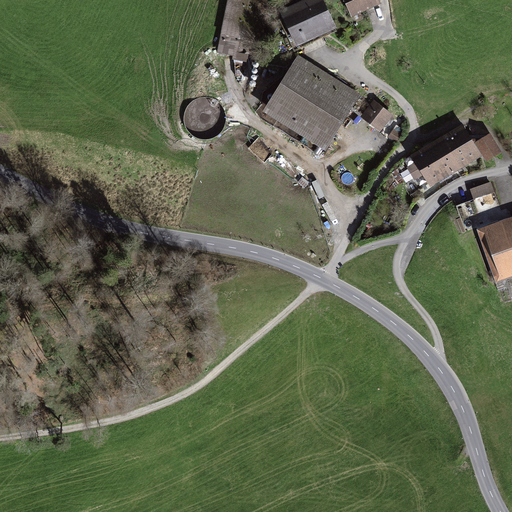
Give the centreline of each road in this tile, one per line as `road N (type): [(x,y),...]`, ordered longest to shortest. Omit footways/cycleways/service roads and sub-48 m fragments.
road 1 (tertiary): [(501,511),(451,387),(386,317),(282,261),(118,226),(0,172)]
road 2 (track): [(0,437),(111,420),(176,398),(234,359),(323,279)]
